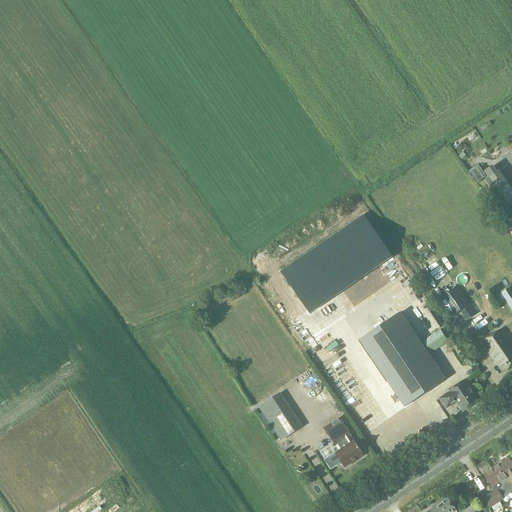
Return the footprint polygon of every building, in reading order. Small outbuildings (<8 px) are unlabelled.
[(459,153),(465,147),(461,144),(456,149),(459,153)] [(480,167),(469,175),(477,187),(482,184),(480,182),(487,178),(480,167)] [(496,196),(509,186),(498,171),(494,174),(491,170),(486,173),(489,178),(490,178),(495,185),(493,187),(498,193),(495,195),(496,196)] [(511,191),(509,186),(496,196),(501,203),(506,200),(510,206),(509,206),(511,210),(511,191)] [(364,216),(281,273),(310,314),(392,257),(364,216)] [(511,228),(504,217),(501,220),(511,235),(511,228)] [(460,290),(447,299),(459,316),(464,313),(470,322),(478,316),(460,290)] [(495,301),(482,305),(488,324),(501,320),(495,301)] [(400,313),(359,341),(405,408),(446,380),(400,313)] [(468,326),(472,335),(486,329),(481,320),(468,326)] [(432,354),(449,342),(440,331),(424,342),(432,354)] [(511,346),(501,331),(483,343),(504,373),(511,367),(511,346)] [(450,392),(440,399),(447,409),(457,402),(463,412),(478,402),(465,381),(449,391),(450,392)] [(279,394),(259,408),(282,441),(301,427),(279,394)] [(338,445),(341,450),(336,454),(345,468),(364,456),(354,441),(354,442),(341,421),(336,425),(334,422),(325,429),(336,446),(338,445)] [(511,463),(509,459),(501,464),(509,476),(508,477),(511,484),(511,463)] [(509,476),(501,464),(493,470),(500,482),(499,482),(503,488),(498,491),(504,500),(505,500),(504,499),(511,493),(511,484),(508,477),(509,476)] [(484,476),(494,492),(484,498),(480,491),(475,495),(485,511),(491,511),(490,509),(504,500),(498,491),(503,488),(499,482),(500,482),(493,470),(484,476)] [(449,499),(440,505),(445,511),(455,511),(457,511),(449,499)]
